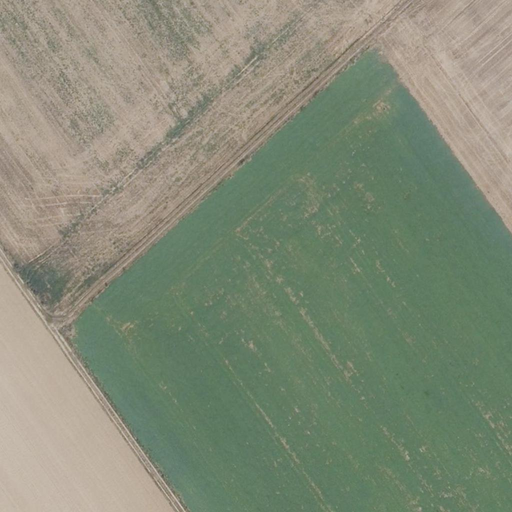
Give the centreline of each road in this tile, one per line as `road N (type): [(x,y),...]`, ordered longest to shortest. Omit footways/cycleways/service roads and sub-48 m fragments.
road 1 (track): [(55,326),(413,0)]
road 2 (track): [(0,248),(185,511)]
